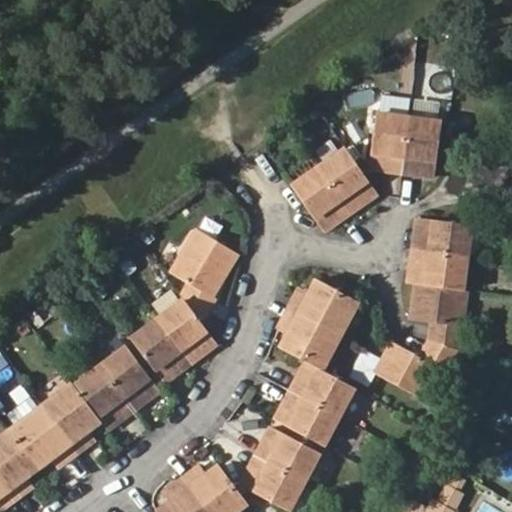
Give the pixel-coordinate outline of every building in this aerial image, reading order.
[(374,118),(369,167),(378,168),(378,175),(400,178),(407,123),(374,118)] [(440,126),(407,123),(400,178),(423,181),(424,173),(434,174),(440,126)] [(343,153),(316,171),(348,218),(367,205),(363,198),(371,193),(343,153)] [(378,168),(369,167),(368,174),(378,175),(378,168)] [(288,190),(316,230),(325,224),(329,231),(348,218),(316,171),(288,190)] [(433,182),(434,174),(424,173),(423,181),(433,182)] [(363,198),(367,205),(375,200),(371,193),(363,198)] [(321,236),(329,231),(325,224),(316,230),(321,236)] [(424,237),(426,226),(419,225),(418,237),(424,237)] [(475,232),(426,226),(424,237),(418,237),(415,257),(470,265),(475,232)] [(179,301),(182,305),(200,328),(213,303),(210,302),(218,287),(212,285),(217,277),(222,280),(235,258),(196,234),(170,277),(186,288),(179,301)] [(120,250),(111,259),(126,275),(136,266),(120,250)] [(470,265),(415,257),(412,278),(418,278),(417,289),(466,297),(470,265)] [(218,287),(222,280),(217,277),(212,285),(218,287)] [(296,301),(289,315),(340,340),(358,303),(316,283),(310,297),(306,305),(296,301)] [(410,323),(429,327),(438,328),(434,350),(462,362),(468,335),(461,333),(468,297),(466,297),(417,289),(410,323)] [(306,305),(310,297),(300,292),(296,301),(306,305)] [(182,305),(157,324),(185,362),(192,357),(196,362),(214,348),(200,328),(182,305)] [(340,340),(289,315),(282,330),(291,335),(288,343),(281,356),(306,369),(322,378),(340,340)] [(162,388),(180,374),(176,370),(185,362),(157,324),(129,344),(162,388)] [(426,346),(434,350),(438,328),(429,327),(426,346)] [(278,338),(288,343),(291,335),(282,330),(278,338)] [(434,350),(426,346),(417,363),(425,368),(434,350)] [(434,350),(425,368),(417,363),(390,350),(373,381),(419,405),(435,374),(451,383),(462,362),(434,350)] [(155,391),(126,351),(100,370),(133,415),(150,401),(147,397),(155,391)] [(367,381),(375,359),(361,354),(352,376),(367,381)] [(185,362),(189,367),(196,362),(192,357),(185,362)] [(189,367),(185,362),(176,370),(180,374),(189,367)] [(306,369),(290,397),(339,423),(354,395),(322,378),(306,369)] [(133,415),(100,370),(73,390),(102,429),(111,422),(114,427),(133,415)] [(102,429),(73,390),(42,412),(75,459),(88,449),(83,441),(90,437),(102,429)] [(158,395),(155,391),(147,397),(150,401),(158,395)] [(290,397),(280,415),(286,418),(281,429),(324,452),(339,423),(290,397)] [(511,412),(494,402),(482,424),(502,435),(511,417),(511,412)] [(75,459),(42,412),(11,436),(39,475),(51,465),(56,461),(62,469),(75,459)] [(275,426),(281,429),(286,418),(280,415),(275,426)] [(105,434),(114,427),(111,422),(102,429),(105,434)] [(270,442),(275,434),(270,431),(265,440),(270,442)] [(317,458),(275,434),(270,442),(265,440),(254,459),(301,487),(317,458)] [(39,475),(11,436),(0,443),(0,486),(14,505),(26,497),(20,490),(26,485),(39,475)] [(95,444),(90,437),(83,441),(88,449),(95,444)] [(285,511),(301,487),(254,459),(242,479),(247,482),(242,492),(278,511),(285,511)] [(57,473),(62,469),(56,461),(51,465),(57,473)] [(192,474),(178,485),(198,511),(238,511),(243,509),(214,470),(204,478),(197,482),(192,474)] [(197,482),(204,478),(198,470),(192,474),(197,482)] [(237,489),(242,492),(247,482),(242,479),(237,489)] [(473,490),(455,480),(452,487),(469,497),(473,490)] [(32,492),(26,485),(20,490),(26,497),(32,492)] [(198,511),(178,485),(165,494),(171,501),(165,506),(157,511),(198,511)] [(0,511),(4,511),(14,505),(0,486),(0,511)] [(440,507),(433,503),(428,511),(465,511),(473,498),(469,497),(452,487),(440,507)] [(159,499),(165,506),(171,501),(165,494),(159,499)]
